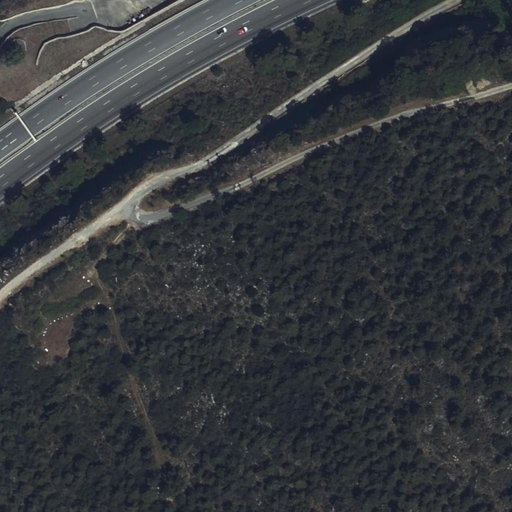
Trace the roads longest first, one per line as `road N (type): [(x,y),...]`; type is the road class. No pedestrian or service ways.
road 1 (track): [(511,85),(400,114),(150,218),(129,204)]
road 2 (track): [(129,204),(149,183),(209,158),(454,0)]
road 3 (motorway): [(0,182),(176,64),(301,0)]
road 4 (motorway): [(237,0),(112,70),(0,147)]
road 5 (track): [(139,217),(98,260),(97,272),(164,460)]
road 6 (motorway): [(147,511),(0,334)]
road 7 (motorway): [(0,373),(118,511)]
road 8 (track): [(0,299),(129,204)]
